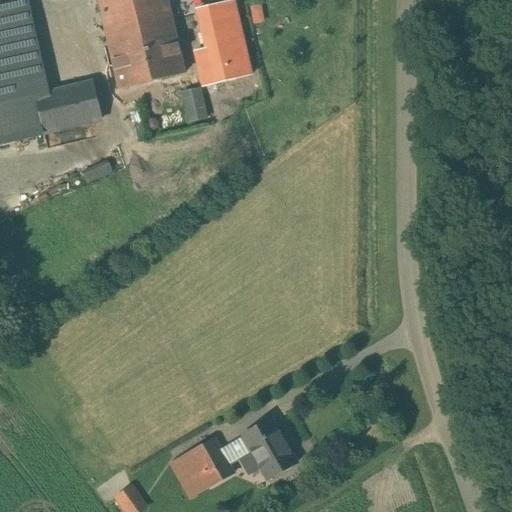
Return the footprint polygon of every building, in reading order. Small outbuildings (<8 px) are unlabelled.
[(0,0),(0,148),(41,140),(39,132),(29,84),(43,81),(26,4),(5,8),(3,0),(0,0)] [(98,0),(119,89),(184,73),(166,0),(98,0)] [(102,119),(92,72),(43,81),(29,84),(39,132),(102,119)] [(206,85),(185,89),(190,120),(211,117),(206,85)] [(88,170),(91,179),(115,171),(112,162),(88,170)] [(242,436),(252,453),(266,480),(296,463),(271,420),(242,436)] [(229,466),(252,453),(242,436),(219,449),(214,439),(170,464),(189,498),(233,473),(229,466)] [(143,511),(151,506),(135,484),(117,497),(128,511),(143,511)]
